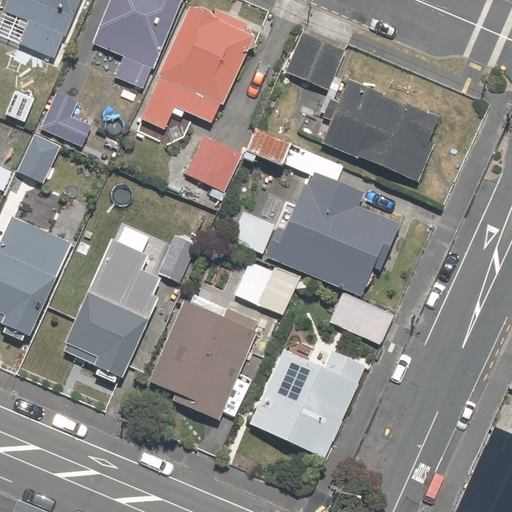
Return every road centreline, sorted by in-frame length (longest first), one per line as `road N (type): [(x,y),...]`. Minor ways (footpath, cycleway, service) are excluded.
road 1 (residential): [(391,511),(511,218)]
road 2 (residential): [(0,441),(169,511)]
